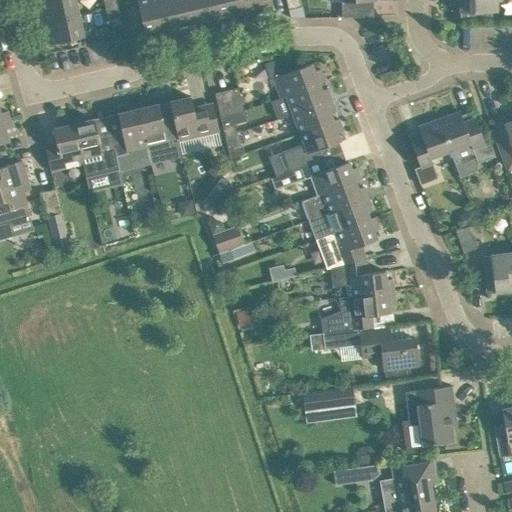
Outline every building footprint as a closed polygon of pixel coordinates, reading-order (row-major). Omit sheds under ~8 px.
[(39,23),(79,14),(75,0),(42,0),(40,1),(42,11),(37,12),(39,23)] [(157,36),(168,33),(159,0),(136,0),(145,33),(155,30),(157,36)] [(177,25),(188,23),(182,0),(159,0),(168,33),(179,31),(177,25)] [(199,26),(211,23),(205,0),(182,0),(188,23),(197,21),(199,26)] [(219,15),(231,13),(228,0),(205,0),(211,23),(221,21),(219,15)] [(241,16),(254,13),(250,0),(228,0),(231,13),(239,11),(241,16)] [(261,6),(272,3),(271,0),(250,0),(254,13),(263,11),(261,6)] [(299,0),(286,0),(290,18),(303,17),(299,0)] [(501,0),(459,0),(460,19),(492,19),(492,11),(497,11),(497,3),(502,0),(501,0)] [(106,19),(118,16),(116,4),(104,7),(106,19)] [(50,44),(84,36),(79,14),(39,23),(42,35),(47,33),(50,44)] [(273,77),(266,79),(269,88),(276,85),(280,96),(284,94),(324,79),(320,68),(314,70),(312,63),(273,77)] [(280,98),(270,101),(277,119),(292,114),(292,113),(331,99),(327,88),(322,90),(319,83),(324,81),(324,79),(284,94),(280,96),(280,98)] [(238,87),(215,93),(220,116),(244,110),(238,87)] [(219,132),(214,109),(194,113),(190,96),(182,98),(181,92),(168,95),(169,101),(173,118),(179,141),(219,132)] [(299,132),(333,120),(330,113),(336,111),(331,99),(292,113),(292,114),(299,132)] [(173,118),(169,101),(150,105),(149,100),(136,103),(150,162),(181,155),(178,141),(179,141),(173,118)] [(117,169),(150,162),(136,103),(124,105),(126,111),(117,113),(121,130),(109,133),(117,169)] [(0,120),(9,118),(7,110),(0,112),(0,111),(0,120)] [(244,110),(220,116),(222,126),(224,136),(236,133),(234,124),(246,121),(244,110)] [(463,122),(459,110),(438,118),(450,150),(455,165),(476,157),(477,162),(495,156),(489,141),(484,143),(475,118),(463,122)] [(511,116),(511,113),(489,121),(507,170),(511,168),(511,116)] [(117,169),(109,133),(98,135),(94,118),(86,120),(84,114),(71,117),(82,163),(83,163),(86,177),(117,169)] [(51,171),(82,163),(71,117),(60,120),(61,126),(53,128),(57,145),(45,147),(51,171)] [(0,142),(8,141),(5,127),(12,125),(9,118),(0,120),(0,142)] [(303,143),(282,150),(286,160),(290,170),(322,158),(318,148),(340,140),(338,132),(343,130),(338,118),(333,120),(299,132),(303,143)] [(430,158),(450,150),(438,118),(418,126),(422,137),(411,142),(419,166),(414,168),(420,184),(438,178),(430,158)] [(236,133),(224,136),(230,159),(244,153),(242,145),(240,145),(238,134),(237,134),(236,133)] [(348,161),(326,169),(322,158),(278,175),(279,175),(271,178),(275,189),(310,176),(312,184),(318,182),(322,192),(360,178),(356,167),(351,169),(348,161)] [(0,166),(0,188),(28,181),(22,160),(0,166)] [(220,177),(202,202),(233,190),(229,180),(220,177)] [(307,219),(368,197),(363,186),(358,188),(356,181),(361,179),(360,178),(322,192),(301,200),(307,219)] [(0,239),(10,236),(6,222),(29,215),(23,191),(30,189),(28,181),(0,188),(0,239)] [(55,188),(40,192),(46,217),(50,216),(52,223),(57,243),(54,244),(57,256),(61,255),(72,251),(62,219),(61,214),(55,188)] [(370,219),(369,218),(367,211),(372,209),(368,197),(307,219),(315,238),(370,219)] [(474,215),(477,222),(484,219),(488,218),(486,211),(479,208),(473,211),(474,215)] [(379,228),(375,217),(375,216),(369,218),(370,219),(315,238),(326,269),(330,268),(366,258),(361,244),(377,238),(374,230),(379,228)] [(216,217),(208,221),(212,233),(225,228),(222,221),(216,217)] [(464,252),(465,251),(476,247),(468,226),(456,230),(464,252)] [(225,230),(213,234),(219,252),(231,248),(225,230)] [(255,251),(251,242),(229,250),(233,259),(255,251)] [(487,292),(511,289),(511,251),(490,254),(490,255),(482,256),(487,292)] [(366,258),(330,268),(332,286),(344,285),(346,296),(339,297),(339,298),(393,290),(392,278),(386,279),(385,270),(368,273),(366,258)] [(282,266),(269,269),(272,283),(296,277),(294,269),(283,271),(282,266)] [(322,333),(374,326),(373,314),(390,312),(389,304),(395,303),(393,290),(339,298),(340,311),(321,319),(322,333)] [(258,322),(256,308),(236,311),(238,326),(258,322)] [(389,327),(375,329),(374,326),(322,333),(324,348),(339,346),(360,344),(362,357),(381,354),(383,369),(418,365),(414,337),(391,340),(389,327)] [(322,333),(309,334),(311,350),(324,348),(322,333)] [(455,415),(451,385),(411,390),(412,405),(406,405),(408,420),(402,421),(407,451),(424,449),(423,445),(453,441),(450,416),(455,415)] [(302,393),(305,411),(331,408),(354,405),(352,387),(302,393)] [(511,406),(503,408),(505,424),(494,426),(499,455),(511,452),(511,406)] [(356,453),(357,466),(376,464),(374,450),(370,447),(359,449),(356,453)] [(398,505),(434,498),(429,473),(435,472),(433,460),(391,468),(393,479),(381,481),(385,507),(398,505)] [(357,466),(346,468),(347,479),(371,480),(379,474),(377,464),(376,464),(357,466)] [(511,480),(510,480),(503,482),(502,482),(505,494),(511,492),(511,480)] [(435,511),(434,498),(398,505),(399,511),(435,511)]
